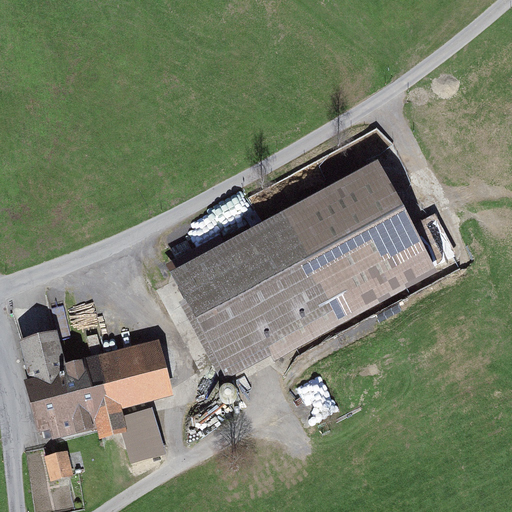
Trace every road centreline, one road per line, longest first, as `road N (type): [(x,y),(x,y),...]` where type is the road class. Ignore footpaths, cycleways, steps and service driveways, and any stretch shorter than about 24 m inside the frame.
road 1 (unclassified): [(0,308),(378,107),(511,5)]
road 2 (unclassified): [(21,511),(0,337)]
